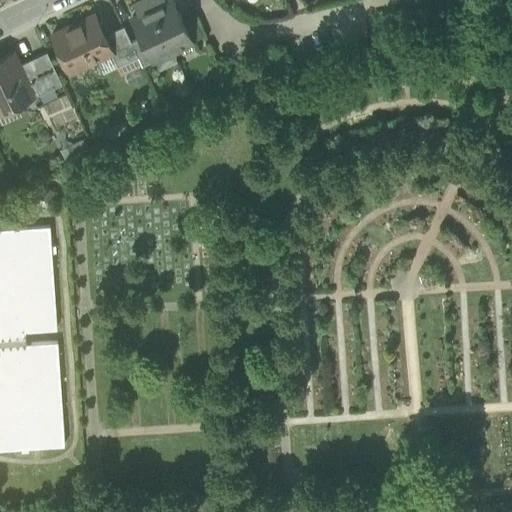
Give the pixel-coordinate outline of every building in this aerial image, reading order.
[(152,60),(172,50),(148,0),(138,0),(134,2),(139,13),(132,16),(142,37),(152,60)] [(164,0),(148,0),(172,50),(192,41),(191,39),(182,19),(173,0),(166,0),(165,1),(164,0)] [(52,34),(69,71),(110,52),(112,51),(104,34),(95,14),(52,34)] [(190,15),(182,19),(191,39),(200,35),(190,15)] [(110,52),(117,66),(138,56),(131,42),(123,26),(104,34),(112,51),(110,52)] [(138,56),(142,65),(153,61),(152,60),(142,37),(131,42),(138,56)] [(37,91),(39,95),(62,84),(47,51),(18,65),(31,93),(37,91)] [(0,58),(0,108),(14,102),(15,104),(33,96),(31,93),(18,65),(12,53),(0,58)] [(0,108),(0,111),(15,104),(14,102),(0,108)] [(0,449),(64,445),(57,341),(26,343),(25,330),(56,328),(50,225),(0,228),(0,449)]
